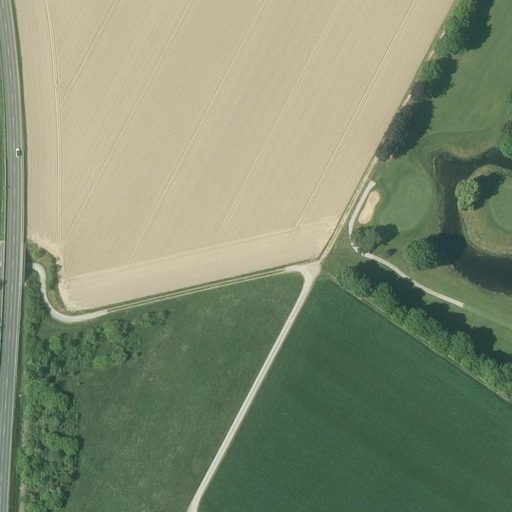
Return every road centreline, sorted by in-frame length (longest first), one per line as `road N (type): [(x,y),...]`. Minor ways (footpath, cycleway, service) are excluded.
road 1 (primary): [(4,0),(15,184),(1,511)]
road 2 (track): [(0,264),(40,270),(51,312),(76,321),(317,269)]
road 3 (track): [(317,269),(465,0)]
road 4 (track): [(317,269),(194,511)]
road 5 (track): [(511,403),(317,269)]
